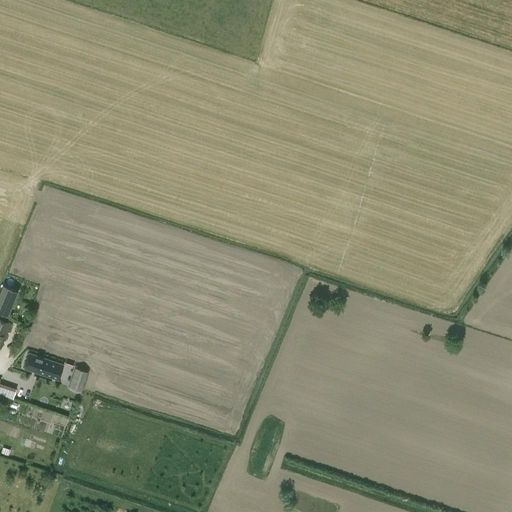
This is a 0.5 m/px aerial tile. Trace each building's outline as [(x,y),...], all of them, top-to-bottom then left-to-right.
[(0,311),(4,313),(15,289),(4,285),(0,292),(0,311)] [(0,348),(11,323),(0,318),(0,348)] [(63,364),(29,353),(24,368),(58,379),(63,364)] [(84,383),(87,372),(76,368),(72,379),(84,383)] [(15,390),(16,388),(0,382),(0,394),(13,398),(13,397),(15,390)]
